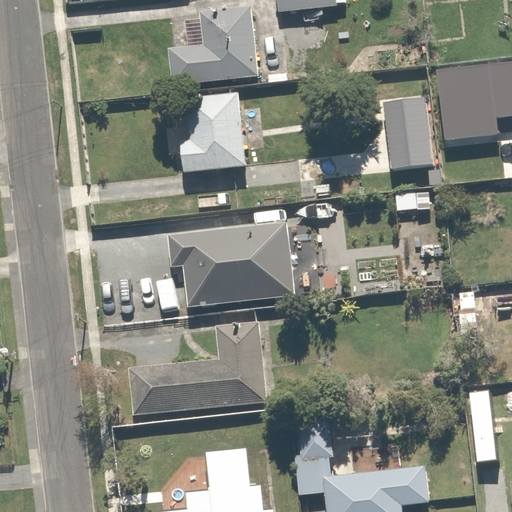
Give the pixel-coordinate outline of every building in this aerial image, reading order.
[(348,0),(279,0),(281,17),(350,10),(348,0)] [(260,81),(255,11),(201,11),(208,48),(170,50),(175,90),(260,81)] [(247,171),(243,96),(196,98),(198,137),(182,138),(184,174),(247,171)] [(314,153),(273,155),(275,182),(316,179),(314,153)] [(430,195),(396,195),(396,284),(430,283),(430,195)] [(291,226),(169,237),(172,267),(187,266),(191,311),(297,302),(291,226)] [(272,405),(263,326),(215,331),(219,362),(137,372),(142,420),(272,405)] [(250,449),(210,452),(213,494),(193,496),(194,511),(185,511),(275,511),(264,508),(263,486),(253,487),(250,449)] [(433,505),(430,469),(326,479),(329,511),(404,511),(404,507),(433,505)]
